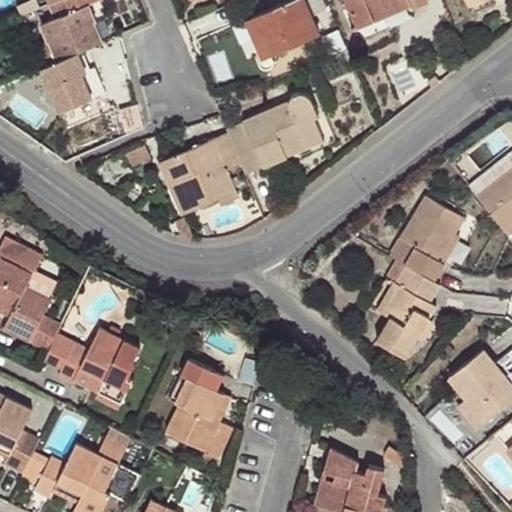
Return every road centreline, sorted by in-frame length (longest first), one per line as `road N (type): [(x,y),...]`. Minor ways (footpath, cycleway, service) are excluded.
road 1 (residential): [(258,250),(422,427),(430,441),(431,511)]
road 2 (unclassified): [(507,54),(258,250)]
road 3 (unclassified): [(258,250),(180,260),(0,145)]
